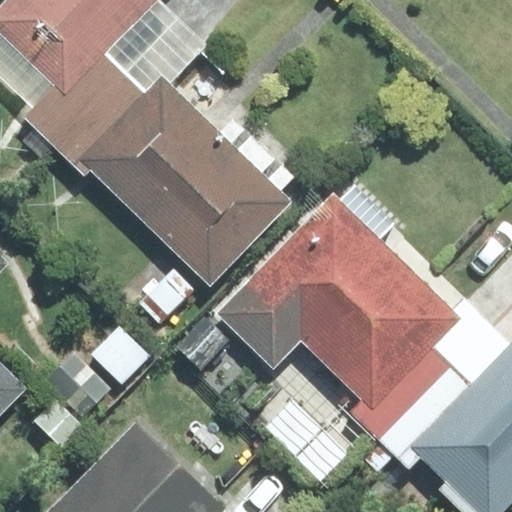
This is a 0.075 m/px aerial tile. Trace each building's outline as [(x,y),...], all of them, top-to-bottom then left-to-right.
[(47,145),(119,72),(101,52),(153,0),(0,0),(0,38),(48,87),(19,116),(47,145)] [(119,72),(47,145),(79,176),(85,171),(201,287),(285,204),(274,193),(289,179),(228,118),(215,133),(156,74),(139,92),(119,72)] [(326,196),(237,287),(354,402),(342,415),(372,444),(485,326),(457,299),(445,312),(326,196)] [(153,323),(187,289),(167,268),(133,302),(153,323)] [(112,386),(142,357),(110,325),(81,355),(112,386)] [(485,326),(372,444),(402,472),(414,459),(467,511),(499,511),(511,499),(511,334),(503,344),(485,326)] [(253,363),(224,328),(202,347),(189,331),(170,348),(212,398),(253,363)] [(101,387),(65,354),(36,383),(71,417),(101,387)] [(0,404),(16,388),(0,372),(0,404)] [(75,428),(46,399),(25,421),(54,450),(75,428)] [(212,511),(219,506),(130,419),(39,511),(212,511)]
